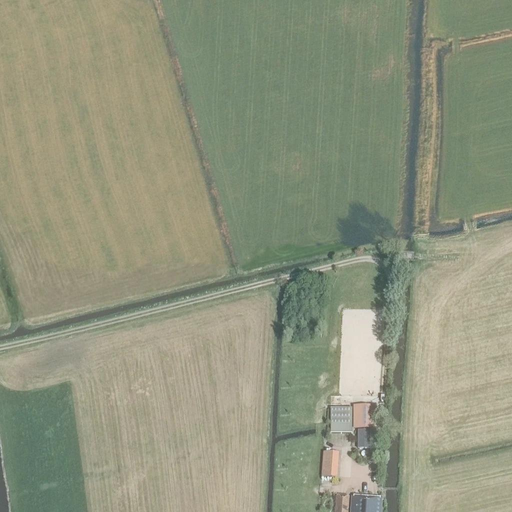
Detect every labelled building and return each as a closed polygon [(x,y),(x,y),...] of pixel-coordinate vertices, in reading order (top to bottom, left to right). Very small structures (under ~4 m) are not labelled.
[(354,407),(354,429),(375,429),(375,408),(354,407)] [(351,409),(330,409),(330,434),(351,434),(351,409)] [(357,431),(357,450),(370,450),(370,431),(357,431)] [(338,454),(323,453),(321,479),(337,480),(338,454)] [(348,511),(349,496),(336,496),(335,511),(348,511)] [(349,511),(380,511),(381,499),(351,498),(349,511)]
